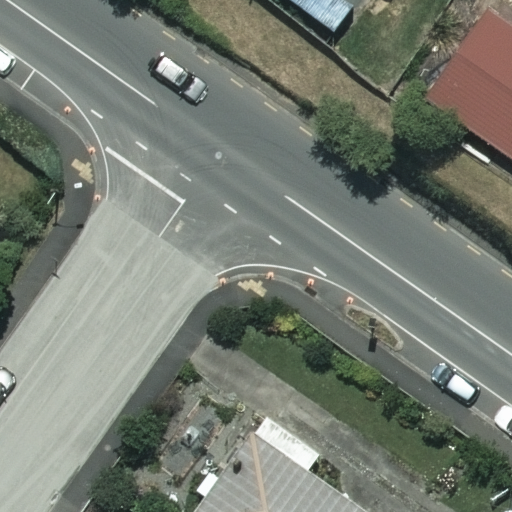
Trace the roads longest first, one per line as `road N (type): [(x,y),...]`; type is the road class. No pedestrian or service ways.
road 1 (residential): [(0,460),(221,148)]
road 2 (tertiary): [(221,148),(511,351)]
road 3 (tertiary): [(8,0),(221,148)]
